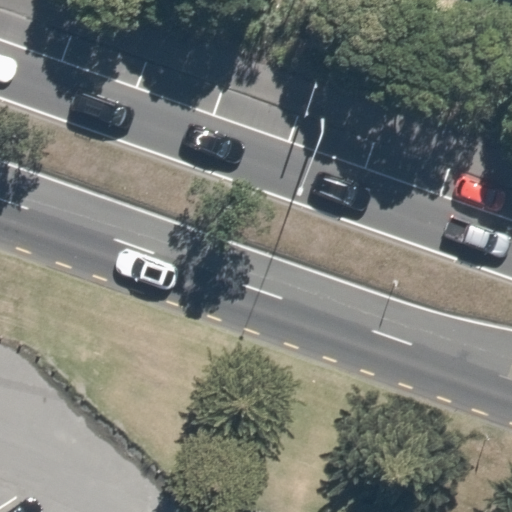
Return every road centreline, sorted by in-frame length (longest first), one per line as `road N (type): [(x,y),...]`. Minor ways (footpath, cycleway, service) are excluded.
road 1 (primary): [(0,63),(511,245)]
road 2 (primary): [(511,385),(0,207)]
